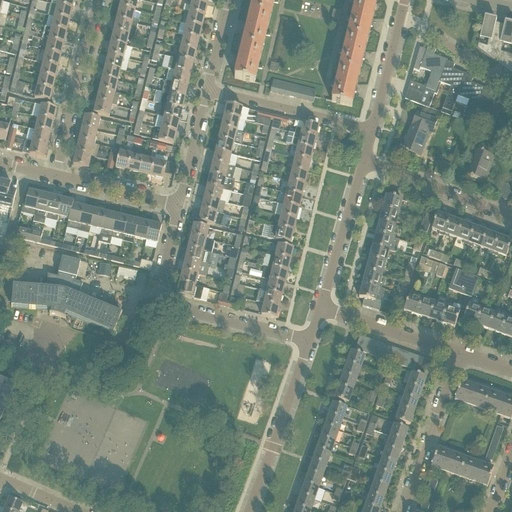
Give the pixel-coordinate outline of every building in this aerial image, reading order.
[(51,0),(51,4),(57,6),(72,9),(74,0),(51,0)] [(136,0),(121,0),(120,8),(134,12),(137,0),(136,0)] [(253,0),(250,13),(270,18),(273,0),(253,0)] [(184,5),(183,12),(190,13),(204,17),(207,5),(198,2),(192,1),(191,7),(184,5)] [(356,4),(348,37),(367,41),(375,8),(367,6),(363,5),(356,4)] [(57,6),(55,17),(69,21),(72,9),(57,6)] [(120,8),(117,20),(132,24),(134,12),(120,8)] [(189,13),(187,25),(201,29),(204,17),(189,13)] [(250,13),(242,46),(262,51),(270,18),(250,13)] [(55,17),(52,29),(66,33),(69,21),(55,17)] [(477,49),(503,69),(507,55),(493,50),(499,27),(499,26),(498,26),(498,27),(494,26),(495,24),(496,20),(485,17),(484,20),(482,20),(481,20),(484,21),(477,49)] [(117,20),(114,32),(129,36),(134,37),(137,25),(132,24),(117,20)] [(503,69),(509,73),(511,60),(511,59),(511,24),(505,22),(503,28),(499,27),(493,50),(507,55),(503,69)] [(187,25),(184,37),(199,40),(201,29),(187,25)] [(26,27),(24,35),(29,36),(33,37),(37,38),(37,35),(36,34),(30,32),(31,28),(26,27)] [(46,28),(43,39),(64,44),(66,33),(52,29),(46,28)] [(114,32),(111,44),(126,47),(129,36),(114,32)] [(22,43),(22,45),(27,46),(28,40),(32,41),(33,37),(29,36),(24,35),(23,39),(22,43)] [(184,37),(181,48),(196,52),(199,40),(184,37)] [(348,37),(339,69),(359,74),(367,41),(348,37)] [(49,41),(46,52),(61,56),(64,44),(43,39),(43,40),(49,41)] [(111,44),(108,55),(123,59),(126,47),(111,44)] [(262,51),(242,46),(234,79),(242,81),(246,82),(254,84),(262,51)] [(181,48),(178,60),(193,63),(196,52),(181,48)] [(435,92),(438,83),(446,62),(447,61),(446,61),(433,56),(435,51),(428,48),(426,51),(420,48),(413,70),(419,72),(420,69),(431,73),(426,88),(426,89),(435,92)] [(46,52),(43,64),(58,68),(61,56),(46,52)] [(108,55),(105,67),(120,71),(123,59),(108,55)] [(167,70),(175,72),(190,75),(193,63),(178,60),(170,58),(167,70)] [(438,83),(435,92),(434,95),(436,95),(440,84),(450,87),(442,110),(451,114),(456,103),(466,76),(466,75),(465,75),(452,70),(454,65),(446,62),(438,83)] [(43,64),(40,76),(55,79),(58,68),(43,64)] [(142,64),(139,75),(145,77),(147,65),(142,64)] [(105,67),(103,79),(117,82),(120,71),(105,67)] [(359,74),(339,69),(331,102),(339,104),(339,105),(343,106),(343,105),(351,107),(359,74)] [(175,72),(173,83),(187,87),(190,75),(175,72)] [(40,76),(38,87),(52,91),(55,79),(40,76)] [(472,121),(476,111),(484,90),(484,89),(471,84),(473,79),(466,76),(456,103),(467,107),(463,118),(472,121)] [(147,77),(145,88),(150,90),(153,78),(147,77)] [(103,79),(100,90),(114,94),(117,82),(103,79)] [(0,81),(0,88),(2,89),(8,91),(9,84),(0,81)] [(173,83),(166,82),(165,81),(162,93),(164,93),(184,98),(187,87),(173,83)] [(270,93),(276,94),(279,82),(272,81),(270,93)] [(276,94),(282,96),(285,84),(279,82),(276,94)] [(410,82),(408,88),(424,94),(421,100),(419,105),(429,109),(434,95),(435,92),(426,89),(426,88),(410,82)] [(282,96),(288,97),(291,85),(285,84),(282,96)] [(288,97),(295,99),(297,87),(291,85),(288,97)] [(31,86),(30,92),(36,94),(35,100),(40,101),(49,103),(52,91),(38,87),(38,88),(31,86)] [(295,99),(301,100),(304,88),(297,87),(295,99)] [(301,100),(307,102),(310,90),(304,88),(301,100)] [(408,88),(406,94),(421,100),(424,94),(408,88)] [(100,90),(97,102),(112,106),(116,107),(119,95),(114,94),(100,90)] [(310,90),(307,102),(313,103),(316,91),(310,90)] [(484,90),(476,111),(487,115),(481,131),(491,134),(499,112),(503,102),(489,97),(491,92),(484,90)] [(161,105),(167,106),(182,110),(184,98),(164,93),(161,105)] [(406,94),(405,100),(419,105),(421,100),(406,94)] [(8,98),(6,106),(13,108),(14,104),(16,100),(8,98)] [(112,106),(97,102),(94,114),(109,118),(112,106)] [(227,105),(224,117),(239,120),(242,108),(227,105)] [(41,106),(38,118),(53,122),(56,109),(41,106)] [(167,106),(164,118),(179,122),(182,110),(167,106)] [(268,127),(270,120),(271,115),(258,112),(255,124),(268,127)] [(429,133),(432,134),(437,121),(417,113),(411,127),(412,128),(407,142),(406,142),(402,151),(405,152),(405,153),(408,154),(408,153),(420,158),(421,157),(418,156),(423,143),(425,144),(429,133)] [(85,116),(82,129),(97,132),(100,120),(85,116)] [(272,127),(271,129),(279,131),(280,129),(282,118),(274,116),(273,121),(272,127)] [(224,117),(221,128),(236,132),(239,120),(224,117)] [(38,118),(35,131),(50,134),(53,122),(38,118)] [(164,118),(161,130),(176,133),(179,122),(164,118)] [(295,128),(294,134),(315,139),(318,127),(303,123),(302,130),(295,128)] [(0,125),(0,141),(5,142),(9,128),(0,125)] [(155,128),(152,140),(158,142),(163,143),(173,145),(176,133),(161,130),(155,128)] [(221,128),(219,140),(233,144),(236,132),(221,128)] [(82,129),(79,141),(94,145),(97,132),(82,129)] [(35,131),(32,143),(47,146),(50,134),(35,131)] [(271,132),(268,140),(273,141),(277,142),(278,138),(274,137),(275,133),(271,132)] [(288,133),(285,144),(298,147),(312,150),(315,139),(300,135),(294,134),(288,133)] [(219,140),(216,152),(230,155),(233,144),(219,140)] [(26,141),(23,154),(29,155),(40,158),(44,159),(47,146),(32,143),(26,141)] [(79,141),(76,153),(88,156),(91,157),(96,158),(99,146),(94,145),(79,141)] [(151,143),(149,148),(153,149),(151,157),(155,158),(157,150),(158,145),(151,143)] [(158,145),(157,150),(171,153),(172,148),(158,145)] [(298,147),(295,158),(310,162),(312,150),(298,147)] [(472,177),(484,182),(485,181),(482,180),(487,167),(490,168),(494,157),(483,153),(483,152),(481,151),(481,152),(476,150),(476,151),(477,151),(471,166),(470,166),(466,175),(470,176),(469,177),(472,178),(472,177)] [(216,152),(213,163),(228,167),(230,155),(216,152)] [(91,157),(76,153),(73,166),(88,170),(91,157)] [(115,168),(127,171),(131,156),(119,153),(115,168)] [(127,171),(139,174),(142,159),(131,156),(127,171)] [(154,162),(151,177),(163,179),(164,174),(166,165),(166,164),(167,159),(156,156),(154,162)] [(295,158),(292,170),(307,174),(310,162),(295,158)] [(139,174),(151,177),(154,162),(142,159),(139,174)] [(434,174),(446,179),(451,166),(438,161),(434,174)] [(213,163),(210,175),(232,180),(235,169),(228,167),(213,163)] [(292,170),(289,182),(304,185),(307,174),(292,170)] [(210,175),(207,187),(231,192),(232,193),(234,181),(232,180),(210,175)] [(0,180),(0,205),(11,209),(12,209),(16,191),(9,189),(11,183),(0,180)] [(289,182),(286,194),(301,197),(304,185),(289,182)] [(498,198),(511,203),(511,199),(511,188),(503,185),(498,198)] [(207,187),(204,198),(219,202),(227,204),(228,204),(231,192),(207,187)] [(21,214),(34,217),(40,194),(29,191),(26,201),(24,201),(21,214)] [(34,217),(45,220),(51,196),(40,194),(34,217)] [(286,194),(284,205),(298,209),(301,197),(286,194)] [(56,222),(58,217),(62,199),(51,196),(45,220),(56,222)] [(244,196),(242,207),(243,208),(248,209),(251,197),(246,196),(244,196)] [(383,203),(382,208),(401,214),(403,209),(400,209),(402,201),(395,199),(395,198),(386,196),(384,204),(383,203)] [(204,198),(202,210),(216,214),(219,202),(204,198)] [(58,217),(68,219),(69,219),(72,205),(73,205),(74,202),(73,202),(62,199),(58,217)] [(216,214),(224,216),(227,204),(219,202),(216,214)] [(277,204),(274,215),(281,217),(296,220),(298,209),(284,205),(277,204)] [(68,222),(65,234),(76,237),(77,235),(83,208),(73,205),(72,205),(69,219),(68,222)] [(76,237),(76,238),(87,240),(89,234),(89,235),(90,228),(94,210),(83,208),(77,235),(76,237)] [(381,214),(379,221),(396,226),(398,219),(400,219),(401,214),(382,208),(380,214),(381,214)] [(90,228),(101,231),(105,213),(94,210),(90,228)] [(202,210),(199,222),(213,226),(221,228),(224,216),(216,214),(202,210)] [(101,231),(100,236),(111,239),(117,216),(105,213),(101,231)] [(438,235),(443,237),(449,218),(444,216),(444,217),(437,214),(433,223),(434,223),(431,230),(439,233),(438,235)] [(424,220),(424,221),(430,223),(432,218),(426,215),(425,218),(424,220)] [(111,239),(109,246),(120,248),(123,236),(128,218),(117,216),(111,239)] [(224,216),(221,228),(229,229),(232,217),(224,216)] [(281,217),(278,228),(293,232),(296,220),(281,217)] [(123,236),(134,239),(139,221),(128,218),(123,236)] [(449,237),(456,239),(462,224),(455,221),(455,220),(449,218),(443,237),(448,239),(449,237)] [(134,239),(146,241),(150,224),(139,221),(134,239)] [(376,229),(375,234),(395,239),(396,234),(394,234),(396,226),(379,221),(377,229),(376,229)] [(423,221),(419,231),(423,232),(425,233),(426,233),(428,229),(430,224),(430,223),(424,221),(423,221)] [(146,241),(145,247),(155,250),(157,244),(162,226),(150,224),(146,241)] [(462,244),(467,246),(474,228),(469,226),(462,224),(456,239),(463,242),(462,244)] [(194,225),(191,237),(206,240),(209,229),(194,225)] [(261,237),(267,239),(270,227),(264,225),(261,237)] [(293,232),(278,228),(270,227),(267,239),(290,244),(293,232)] [(473,246),(480,249),(486,233),(479,230),(480,230),(474,228),(467,246),(472,248),(473,246)] [(17,229),(15,238),(28,241),(31,232),(17,229)] [(31,232),(28,241),(39,244),(40,240),(42,235),(31,232)] [(486,253),(492,255),(499,237),(493,235),(486,233),(480,249),(487,251),(486,253)] [(374,239),(372,246),(389,251),(391,244),(393,245),(395,239),(375,234),(373,239),(374,239)] [(236,236),(234,248),(239,249),(242,237),(241,237),(236,236)] [(191,237),(188,249),(211,254),(214,242),(206,240),(191,237)] [(499,237),(492,255),(496,257),(497,254),(506,257),(511,242),(504,239),(499,237)] [(293,249),(278,245),(275,257),(290,261),(293,249)] [(370,253),(368,259),(388,264),(389,259),(387,259),(389,251),(372,246),(370,254),(370,253)] [(188,249),(185,260),(208,266),(211,254),(188,249)] [(227,249),(226,254),(227,254),(227,258),(229,258),(236,260),(238,252),(228,249),(227,249)] [(436,255),(434,260),(438,262),(440,262),(442,256),(436,254),(436,255)] [(270,256),(268,267),(272,269),(287,273),(290,261),(275,257),(270,256)] [(77,297),(78,296),(83,285),(75,283),(80,263),(62,258),(57,278),(49,276),(48,290),(37,289),(37,288),(31,287),(31,289),(13,287),(11,306),(29,308),(29,309),(35,310),(35,308),(53,309),(52,315),(49,314),(49,316),(55,316),(57,317),(59,317),(62,318),(65,319),(66,318),(63,317),(65,312),(114,333),(121,316),(77,297)] [(229,258),(226,270),(227,270),(233,272),(236,260),(229,258)] [(421,258),(417,270),(429,275),(433,263),(421,258)] [(367,265),(365,272),(382,276),(384,269),(386,270),(388,264),(368,259),(367,264),(367,265)] [(185,260),(183,272),(197,275),(205,277),(208,266),(185,260)] [(151,271),(153,263),(141,261),(140,264),(139,269),(151,271)] [(440,265),(436,277),(442,279),(442,278),(443,277),(446,267),(440,265)] [(261,279),(269,281),(284,284),(287,273),(272,269),(268,267),(264,267),(261,279)] [(259,278),(261,273),(249,269),(248,275),(259,278)] [(227,270),(225,278),(231,280),(233,272),(227,270)] [(180,284),(194,287),(197,275),(183,272),(180,284)] [(363,279),(361,284),(381,290),(382,284),(380,284),(382,276),(365,272),(363,279)] [(456,272),(448,291),(470,299),(477,280),(456,272)] [(269,281),(267,292),(281,296),(284,284),(269,281)] [(485,283),(483,289),(487,290),(488,291),(489,291),(491,285),(489,284),(485,283)] [(180,284),(177,296),(199,301),(202,289),(194,287),(180,284)] [(361,290),(358,298),(364,299),(362,307),(373,310),(378,312),(381,303),(384,291),(381,290),(361,284),(360,289),(361,290)] [(259,290),(256,302),(264,304),(279,308),(281,296),(267,292),(259,290)] [(219,296),(217,305),(225,307),(227,298),(228,295),(223,294),(220,293),(219,296)] [(411,314),(416,316),(422,297),(417,295),(416,298),(409,295),(407,301),(406,302),(403,311),(411,313),(411,314)] [(422,317),(429,319),(434,303),(427,301),(428,299),(422,297),(416,316),(422,318),(422,317)] [(230,298),(228,308),(235,310),(238,300),(230,298)] [(436,322),(441,324),(447,305),(442,303),(441,305),(434,303),(429,319),(436,321),(436,322)] [(263,306),(261,316),(276,320),(279,308),(264,304),(263,306)] [(447,305),(441,324),(446,326),(446,325),(454,327),(459,312),(452,309),(452,306),(447,305)] [(471,324),(475,326),(482,307),(477,305),(476,308),(469,305),(463,320),(471,323),(471,324)] [(481,327),(488,330),(494,314),(487,311),(487,309),(482,307),(475,326),(481,328),(481,327)] [(495,333),(500,335),(507,316),(502,314),(501,316),(494,314),(488,330),(495,332),(495,333)] [(506,336),(511,338),(511,320),(511,318),(507,316),(500,335),(505,337),(506,336)] [(355,350),(361,352),(365,341),(359,339),(355,350)] [(361,352),(366,354),(370,343),(365,341),(361,352)] [(366,354),(372,356),(376,345),(370,343),(366,354)] [(372,356),(378,358),(382,347),(376,345),(372,356)] [(378,358),(384,360),(388,349),(382,347),(378,358)] [(384,360),(389,362),(393,351),(388,349),(384,360)] [(389,362),(395,364),(399,353),(393,351),(389,362)] [(351,352),(346,364),(361,369),(364,358),(359,356),(360,355),(351,352)] [(395,364),(401,366),(405,355),(399,353),(395,364)] [(401,366),(407,368),(411,357),(405,355),(401,366)] [(407,368),(412,370),(416,359),(411,357),(407,368)] [(412,370),(418,372),(422,361),(416,359),(412,370)] [(422,361),(418,372),(424,374),(428,363),(422,361)] [(346,364),(342,375),(356,380),(361,369),(346,364)] [(412,374),(408,385),(422,390),(426,378),(417,375),(417,376),(412,374)] [(342,375),(338,387),(352,392),(356,380),(342,375)] [(0,418),(14,386),(15,386),(16,385),(0,378),(0,418)] [(482,410),(483,410),(489,392),(489,391),(488,392),(478,388),(473,386),(472,386),(462,383),(462,382),(459,388),(454,400),(455,401),(456,400),(464,403),(465,400),(475,404),(474,407),(483,410),(482,410)] [(408,385),(404,397),(418,402),(422,390),(408,385)] [(352,392),(338,387),(334,399),(348,404),(352,392)] [(489,392),(483,410),(483,411),(483,410),(492,413),(493,410),(503,414),(502,417),(510,420),(511,420),(511,416),(511,400),(506,398),(506,397),(500,395),(500,396),(489,392),(490,392),(489,392)] [(404,397),(400,409),(414,413),(418,402),(404,397)] [(332,403),(328,415),(342,420),(347,408),(332,403)] [(414,413),(400,409),(395,420),(409,425),(414,413)] [(328,415),(324,427),(338,432),(342,420),(328,415)] [(394,425),(390,437),(404,442),(408,430),(394,425)] [(324,427),(320,438),(334,443),(338,432),(324,427)] [(487,454),(485,460),(492,462),(503,430),(497,427),(495,432),(496,433),(488,454),(487,454)] [(390,437),(386,448),(400,453),(404,442),(390,437)] [(320,438),(316,450),(330,455),(334,443),(320,438)] [(386,448),(381,460),(396,465),(400,453),(386,448)] [(458,478),(459,478),(465,459),(455,456),(455,455),(449,453),(449,454),(439,450),(439,449),(438,449),(436,456),(435,456),(431,468),(432,468),(440,471),(441,468),(451,471),(450,474),(459,477),(458,478)] [(316,450),(312,461),(326,466),(330,455),(316,450)] [(465,459),(459,478),(468,481),(469,477),(479,481),(478,484),(486,487),(486,488),(487,488),(491,476),(491,475),(493,469),(492,468),(492,469),(482,466),(482,465),(476,463),(466,460),(466,459),(465,459)] [(381,460),(377,471),(392,476),(396,465),(381,460)] [(312,461),(308,473),(322,478),(326,466),(312,461)] [(344,466),(342,472),(349,474),(351,468),(344,466)] [(360,472),(351,468),(349,474),(358,477),(360,472)] [(377,471),(373,483),(387,488),(392,476),(377,471)] [(340,478),(347,480),(349,474),(342,472),(340,478)] [(308,473),(304,484),(318,489),(322,478),(308,473)] [(349,474),(347,480),(356,484),(358,477),(349,474)] [(421,509),(427,511),(429,506),(428,505),(435,487),(436,487),(437,482),(431,480),(421,509)] [(373,483),(369,494),(383,499),(387,488),(373,483)] [(304,484),(300,496),(314,501),(318,489),(304,484)] [(369,494),(365,506),(379,511),(383,499),(369,494)] [(300,496),(296,507),(309,511),(310,511),(314,501),(300,496)] [(9,500),(5,510),(8,511),(18,511),(22,505),(23,505),(9,499),(9,500)]
